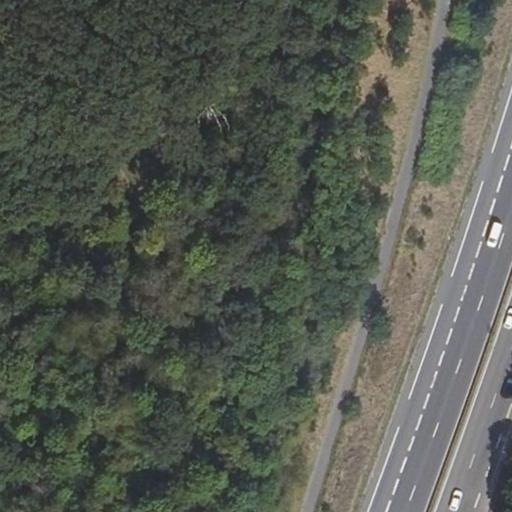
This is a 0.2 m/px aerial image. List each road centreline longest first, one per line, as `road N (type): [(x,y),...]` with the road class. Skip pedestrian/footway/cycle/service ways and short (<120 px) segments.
road 1 (trunk): [(511,185),(399,511)]
road 2 (trunk): [(454,511),(511,339)]
road 3 (track): [(0,126),(145,132)]
